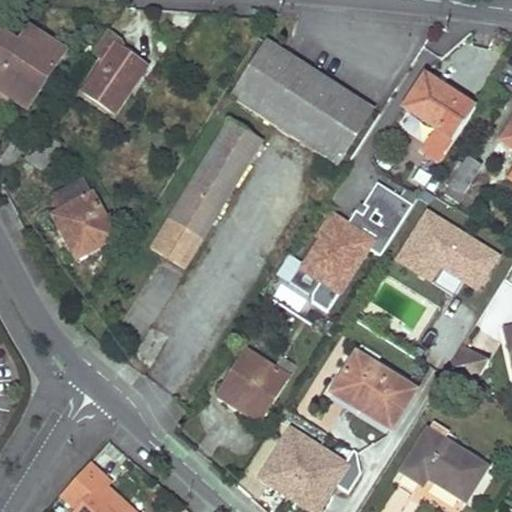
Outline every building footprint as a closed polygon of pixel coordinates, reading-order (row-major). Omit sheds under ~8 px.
[(28,110),(65,54),(29,31),(18,45),(1,33),(0,34),(0,100),(10,107),(13,101),(28,110)] [(122,44),(108,35),(93,56),(104,63),(82,93),(113,113),(146,67),(122,51),(122,44)] [(370,111),(267,46),(233,99),(336,163),(370,111)] [(438,168),(474,110),(425,79),(405,110),(434,128),(417,154),(438,168)] [(187,263),(260,142),(229,124),(157,246),(187,263)] [(40,173),(60,144),(45,133),(24,162),(40,173)] [(382,142),(369,133),(343,168),(356,177),(369,157),(372,159),(382,142)] [(0,163),(11,171),(24,150),(12,142),(0,161),(0,163)] [(457,204),(479,169),(467,161),(444,196),(457,204)] [(401,187),(421,192),(426,173),(406,168),(401,187)] [(78,259),(114,238),(82,181),(56,196),(65,211),(61,213),(74,238),(68,242),(78,259)] [(381,260),(413,208),(378,186),(356,214),(347,228),(333,219),(291,284),(313,298),(312,305),(328,315),(368,252),(381,260)] [(498,255),(430,213),(402,258),(433,278),(442,264),(478,286),(498,255)] [(511,376),(511,328),(501,331),(511,376)] [(487,363),(461,347),(449,365),(446,371),(472,387),(487,363)] [(275,372),(246,354),(219,397),(258,422),(294,368),(282,361),(275,372)] [(415,392),(357,356),(332,395),(391,431),(415,392)] [(258,422),(219,397),(215,403),(254,429),(258,422)] [(293,430),(262,479),(312,511),(321,511),(338,486),(351,494),(364,474),(358,454),(355,452),(348,464),(293,430)] [(465,503),(486,470),(429,433),(402,474),(424,488),(430,480),(465,503)] [(108,483),(92,468),(62,500),(75,511),(130,511),(108,491),(103,487),(108,483)] [(108,483),(103,487),(108,491),(112,487),(108,483)]
